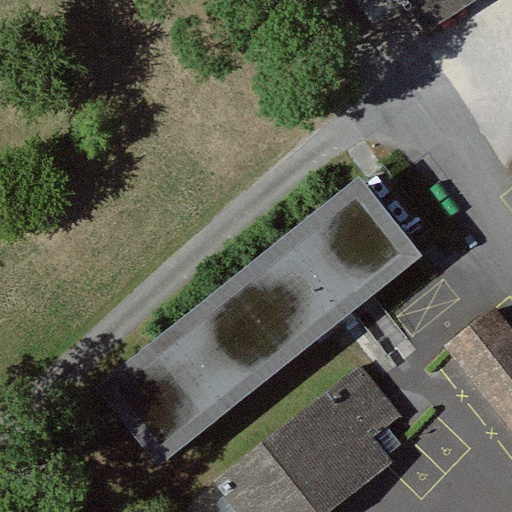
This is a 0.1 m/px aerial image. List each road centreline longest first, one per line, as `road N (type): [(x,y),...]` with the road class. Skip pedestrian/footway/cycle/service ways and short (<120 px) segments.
road 1 (residential): [(0,436),(398,86)]
road 2 (residential): [(511,247),(398,86)]
